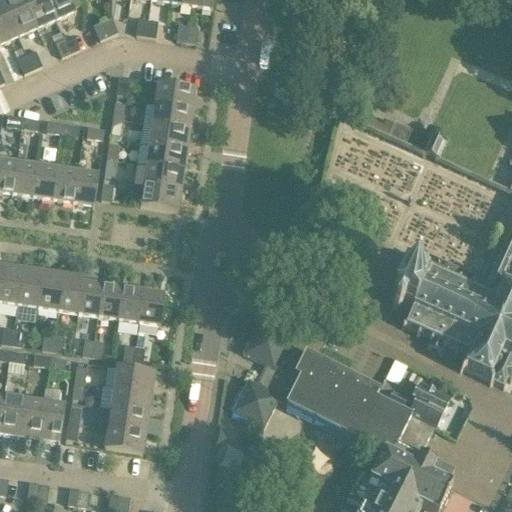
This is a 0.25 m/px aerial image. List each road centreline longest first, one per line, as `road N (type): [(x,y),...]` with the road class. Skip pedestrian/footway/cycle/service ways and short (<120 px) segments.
road 1 (residential): [(219,303),(299,313),(366,341),(383,304),(358,263),(225,246)]
road 2 (residential): [(0,107),(122,55),(250,70)]
road 3 (residential): [(185,498),(219,303)]
road 4 (residential): [(185,498),(0,472)]
road 5 (residential): [(225,246),(250,70)]
